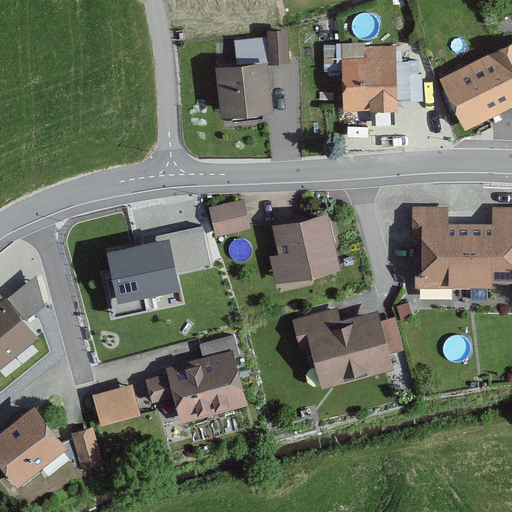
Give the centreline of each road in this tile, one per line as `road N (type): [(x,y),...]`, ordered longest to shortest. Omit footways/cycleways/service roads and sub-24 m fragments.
road 1 (residential): [(169,174),(444,155),(511,159)]
road 2 (residential): [(0,228),(86,186),(169,174)]
road 3 (residential): [(153,0),(169,174)]
